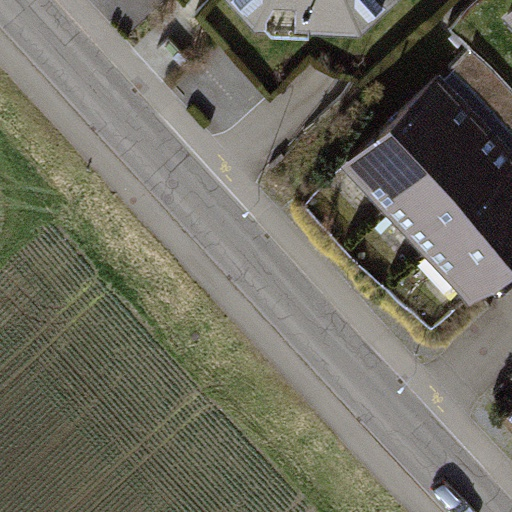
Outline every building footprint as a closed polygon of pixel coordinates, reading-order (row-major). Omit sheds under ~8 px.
[(235,0),(251,17),(358,23),(383,0),(235,0)] [(511,0),(508,0),(503,5),(511,15),(511,0)] [(481,113),(438,67),(340,158),(382,204),(481,113)] [(511,168),(511,146),(481,113),(382,204),(424,249),(511,168)] [(511,253),(511,168),(424,249),(467,295),(511,253)]
